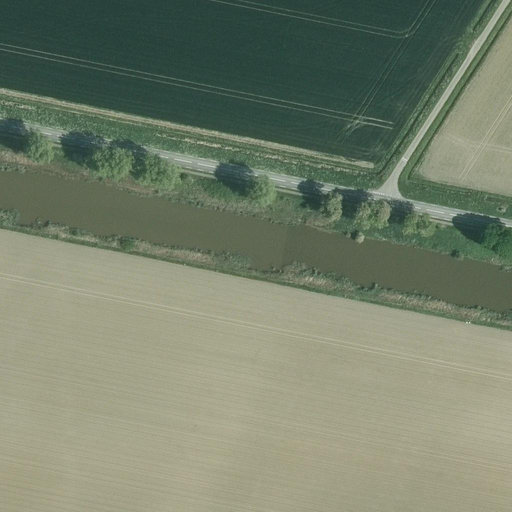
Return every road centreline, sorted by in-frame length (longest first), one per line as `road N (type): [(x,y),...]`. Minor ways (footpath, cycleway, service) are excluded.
road 1 (tertiary): [(382,200),(0,125)]
road 2 (unclassified): [(382,200),(507,0)]
road 3 (tertiary): [(511,228),(382,200)]
